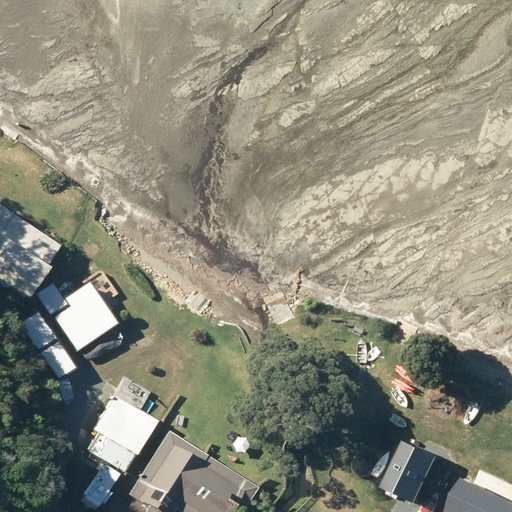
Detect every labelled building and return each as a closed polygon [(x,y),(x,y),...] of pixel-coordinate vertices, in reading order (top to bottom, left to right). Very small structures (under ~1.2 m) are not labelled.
[(0,214),(0,293),(18,306),(38,278),(35,275),(52,250),(0,214)] [(62,311),(47,322),(71,356),(110,329),(81,286),(56,303),(62,311)] [(55,344),(41,351),(54,377),(68,370),(55,344)] [(87,434),(93,438),(83,455),(119,477),(150,426),(130,414),(136,405),(116,393),(110,404),(106,402),(87,434)] [(122,500),(140,511),(227,511),(229,510),(232,511),(239,511),(252,492),(164,434),(122,500)]
